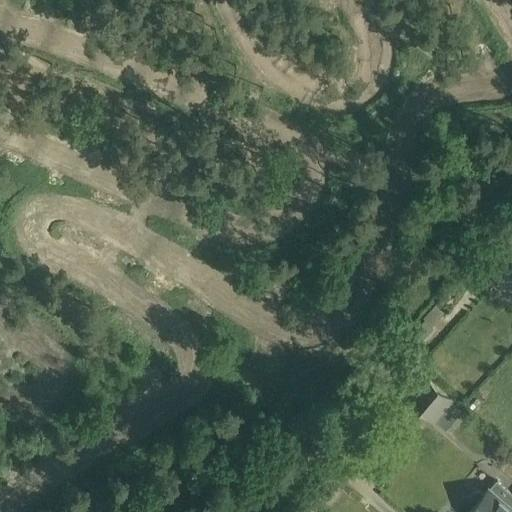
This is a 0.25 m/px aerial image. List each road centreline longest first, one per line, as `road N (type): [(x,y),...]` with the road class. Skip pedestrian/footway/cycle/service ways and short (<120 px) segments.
road 1 (track): [(511,164),(386,341),(284,378),(244,427),(179,446),(70,511)]
road 2 (track): [(117,511),(220,466),(312,451)]
road 3 (unclassified): [(385,511),(276,423)]
